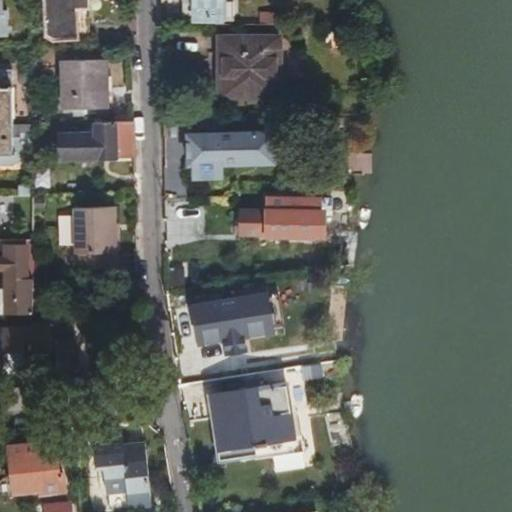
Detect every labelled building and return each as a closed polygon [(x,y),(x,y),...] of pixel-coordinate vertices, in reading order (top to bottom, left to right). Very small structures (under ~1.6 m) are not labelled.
[(87,0),(46,0),(46,33),(56,40),(88,40),(87,0)] [(223,4),(223,0),(184,0),(185,20),(223,20),(224,19),(235,19),(234,4),(223,4)] [(281,39),(221,39),(221,96),(281,97),(281,39)] [(108,60),(65,61),(66,109),(109,109),(108,60)] [(0,71),(0,124),(14,124),(14,71),(0,71)] [(134,123),(96,123),(97,136),(62,137),(62,159),(135,158),(134,123)] [(14,124),(0,124),(0,167),(15,167),(23,159),(23,139),(14,139),(14,126),(14,124)] [(14,139),(23,139),(22,133),(36,133),(36,125),(14,126),(14,139)] [(275,163),(274,133),(229,134),(229,128),(195,128),(195,174),(194,174),(194,178),(225,178),(225,174),(224,174),(223,165),(275,163)] [(289,133),(274,133),(275,163),(289,163),(289,133)] [(333,199),(267,200),(267,213),(241,214),(241,237),(322,236),(323,213),(333,213),(333,199)] [(116,207),(76,207),(77,267),(117,267),(116,207)] [(0,314),(35,314),(34,281),(28,281),(27,246),(8,246),(7,258),(0,258),(0,269),(8,270),(8,289),(0,289),(0,314)] [(268,260),(296,260),(296,251),(269,250),(268,260)] [(267,290),(195,301),(202,343),(274,332),(267,290)] [(51,328),(3,329),(4,374),(73,371),(72,339),(52,339),(51,328)] [(246,396),(287,389),(286,384),(245,391),(246,396)] [(294,437),(287,389),(246,396),(246,399),(211,405),(219,461),(266,453),(265,442),(294,437)] [(129,444),(124,445),(124,450),(146,448),(145,443),(136,443),(134,430),(127,431),(129,444)] [(124,450),(124,445),(123,438),(94,441),(98,471),(105,471),(107,491),(107,495),(119,494),(128,493),(130,509),(152,507),(146,448),(124,450)] [(57,442),(10,447),(15,492),(43,489),(43,493),(67,490),(65,474),(60,474),(57,442)] [(105,471),(98,471),(100,492),(107,491),(105,471)] [(121,510),(130,509),(128,493),(119,494),(121,510)]
